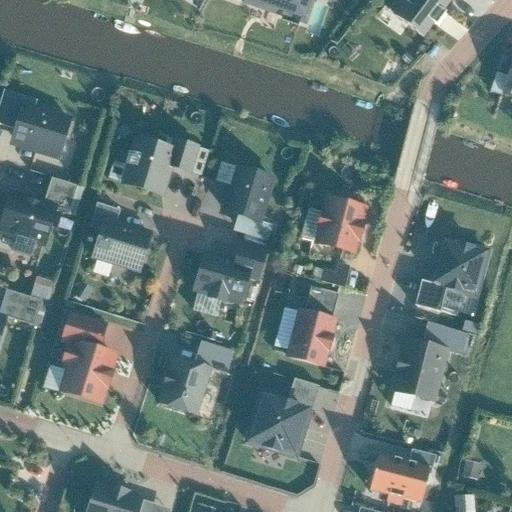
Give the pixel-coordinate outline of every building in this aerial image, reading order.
[(332,0),(260,0),(260,4),(328,20),(332,0)] [(403,0),(396,10),(431,36),(458,0),(403,0)] [(13,145),(59,159),(71,117),(36,107),(38,98),(3,88),(0,99),(0,125),(17,130),(13,145)] [(112,184),(164,200),(174,167),(204,176),(211,153),(175,142),(129,128),(112,184)] [(276,177),(230,167),(219,214),(236,218),(232,236),(273,245),(278,225),(266,222),(276,177)] [(41,205),(9,196),(0,226),(0,233),(45,246),(56,210),(75,215),(84,184),(50,174),(41,205)] [(312,251),(357,260),(368,207),(323,198),(312,251)] [(120,212),(95,205),(80,260),(96,264),(94,271),(111,276),(114,267),(141,274),(151,233),(117,224),(120,212)] [(411,314),(441,322),(447,296),(476,303),(489,253),(441,241),(431,279),(420,276),(411,314)] [(235,263),(204,255),(193,294),(245,308),(253,280),(258,281),(266,252),(240,245),(235,263)] [(320,269),(317,279),(347,288),(353,267),(341,264),(338,274),(320,269)] [(0,351),(6,329),(40,338),(50,302),(5,291),(0,309),(0,351)] [(114,323),(70,309),(59,343),(69,346),(63,367),(72,369),(64,396),(103,408),(120,354),(106,350),(114,323)] [(335,316),(299,309),(289,358),(325,366),(335,316)] [(448,349),(404,339),(391,396),(435,406),(448,349)] [(216,368),(173,355),(158,407),(201,420),(216,368)] [(319,387),(295,380),(288,401),(263,393),(246,447),(295,462),(319,387)] [(407,462),(378,453),(365,493),(385,499),(383,506),(400,511),(402,503),(422,509),(439,456),(412,447),(407,462)] [(142,490),(96,477),(86,511),(171,511),(173,508),(139,498),(142,490)]
